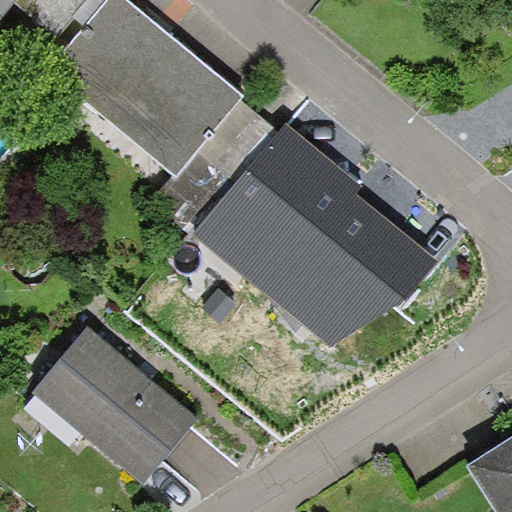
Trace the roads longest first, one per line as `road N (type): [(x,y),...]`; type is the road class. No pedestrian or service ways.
road 1 (residential): [(511,215),(248,0)]
road 2 (residential): [(511,339),(245,511)]
